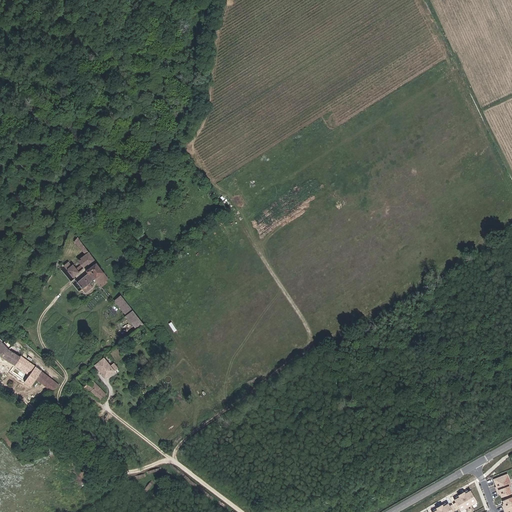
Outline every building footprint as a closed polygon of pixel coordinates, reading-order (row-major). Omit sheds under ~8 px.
[(76,256),(83,265),(93,256),(78,236),(75,231),(72,237),(73,239),(84,253),(81,256),(79,254),(76,256)] [(87,271),(76,281),(81,287),(84,291),(91,285),(89,281),(93,278),(97,284),(107,276),(95,260),(93,256),(86,263),(87,265),(84,268),(87,271)] [(68,262),(64,265),(72,275),(79,269),(78,268),(79,267),(78,266),(76,266),(74,264),(72,266),(68,262)] [(120,293),(113,298),(125,313),(131,308),(120,293)] [(132,309),(125,314),(136,328),(142,323),(132,309)] [(0,340),(0,355),(3,358),(12,366),(19,356),(10,349),(12,346),(5,340),(2,343),(0,340)] [(101,358),(92,366),(103,379),(115,369),(111,364),(108,367),(101,358)] [(84,371),(74,379),(82,388),(84,386),(101,400),(104,397),(102,396),(105,393),(91,381),(92,380),(84,371)] [(56,385),(41,374),(35,381),(49,391),(56,385)] [(497,489),(509,484),(511,484),(508,473),(494,479),(497,485),(495,485),(497,489)] [(511,492),(511,490),(509,484),(497,489),(499,494),(500,493),(502,497),(511,492)] [(471,491),(465,494),(472,505),(477,502),(471,491)] [(465,494),(460,497),(467,508),(472,505),(465,494)] [(505,508),(511,505),(511,495),(503,499),(505,504),(503,504),(505,508)] [(460,497),(454,500),(456,502),(457,504),(458,506),(459,508),(461,511),(467,508),(460,497)]
